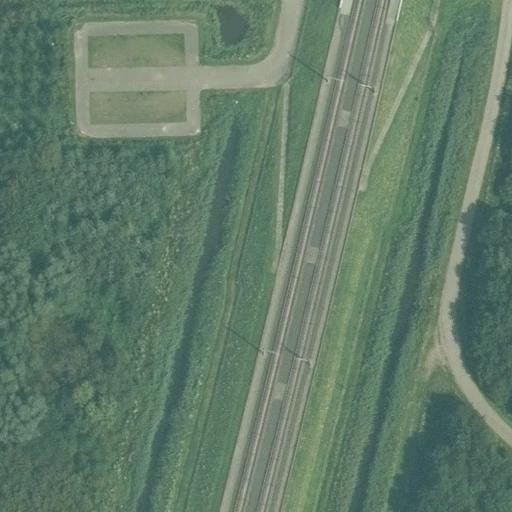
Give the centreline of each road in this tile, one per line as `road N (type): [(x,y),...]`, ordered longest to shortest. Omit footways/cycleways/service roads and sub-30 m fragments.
road 1 (unclassified): [(511,440),(468,388),(448,319),(508,0)]
road 2 (unclassified): [(295,0),(276,69),(261,77),(191,80)]
